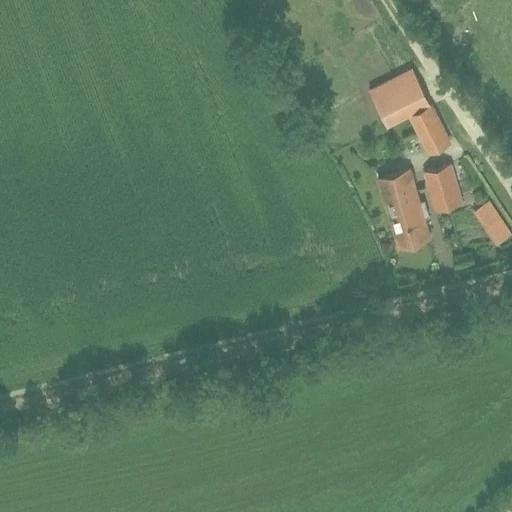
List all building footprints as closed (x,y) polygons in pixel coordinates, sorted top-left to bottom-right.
[(387,126),(429,102),(411,70),(369,94),(387,126)] [(412,116),(430,154),(451,143),(432,106),(412,116)] [(436,211),(463,203),(452,164),(425,172),(436,211)] [(424,202),(420,203),(410,169),(379,178),(400,248),(430,239),(425,218),(429,217),(424,202)] [(473,212),(479,221),(496,246),(511,234),(490,201),(473,212)]
